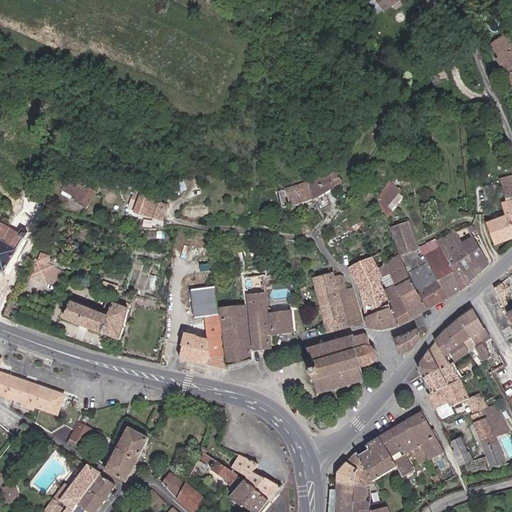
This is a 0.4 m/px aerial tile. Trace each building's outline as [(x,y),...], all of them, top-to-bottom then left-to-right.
[(376,0),(386,14),(406,0),(376,0)] [(500,60),(511,77),(511,37),(511,36),(495,46),(503,58),(500,60)] [(503,139),(500,132),(491,136),(494,143),(503,139)] [(331,172),(311,182),(318,200),(339,187),(336,182),(342,178),(338,172),(333,175),(331,172)] [(69,177),(61,190),(89,207),(97,194),(69,177)] [(311,182),(289,189),(296,208),(318,200),(311,182)] [(380,198),(385,210),(391,217),(395,211),(390,204),(402,189),(394,182),(380,198)] [(155,198),(145,195),(139,213),(166,221),(170,207),(154,202),(155,198)] [(498,245),(511,240),(511,223),(510,216),(490,223),(498,245)] [(30,232),(16,224),(13,230),(0,222),(0,268),(8,273),(30,232)] [(410,223),(394,228),(404,255),(421,249),(410,223)] [(461,263),(473,285),(492,264),(476,237),(465,242),(459,232),(439,241),(454,267),(461,263)] [(454,267),(439,241),(421,249),(404,255),(432,309),(465,290),(454,267)] [(316,269),(327,267),(318,254),(312,255),(316,269)] [(404,255),(381,268),(403,326),(432,309),(404,255)] [(381,268),(376,256),(352,268),(362,289),(369,322),(372,329),(381,330),(392,328),(403,326),(381,268)] [(61,268),(36,257),(28,276),(43,283),(44,281),(54,285),(61,268)] [(465,290),(473,285),(461,263),(454,267),(465,290)] [(336,274),(316,279),(330,327),(331,331),(365,323),(356,288),(349,289),(346,277),(344,276),(338,277),(336,274)] [(511,307),(506,297),(510,294),(505,284),(497,289),(511,316),(511,307)] [(223,309),(219,287),(194,289),(197,318),(208,317),(211,339),(185,333),(183,360),(202,364),(211,366),(211,365),(230,368),(223,309)] [(250,306),(255,351),(275,349),(274,335),(271,313),(269,291),(249,293),(250,306)] [(11,300),(2,319),(12,323),(20,304),(11,300)] [(68,319),(122,339),(133,309),(116,304),(111,317),(74,303),(68,319)] [(257,361),(255,351),(250,306),(223,309),(230,368),(257,361)] [(274,335),(297,333),(294,310),(271,313),(274,335)] [(468,315),(463,318),(480,348),(488,361),(495,357),(487,343),(493,340),(476,310),(468,315)] [(467,345),(472,354),(480,348),(463,318),(451,329),(464,347),(467,345)] [(464,347),(451,329),(439,343),(449,357),(454,354),(458,361),(472,354),(467,345),(464,347)] [(425,338),(422,330),(398,341),(405,355),(416,350),(425,338)] [(356,338),(356,337),(357,334),(355,333),(354,336),(341,339),(341,337),(338,338),(339,340),(327,343),(327,341),(324,342),(325,344),(311,347),(309,346),(308,348),(310,350),(313,360),(311,361),(317,382),(319,382),(322,394),(321,397),(322,398),(324,395),(339,390),(340,392),(341,391),(341,390),(353,387),(353,388),(355,387),(354,386),(366,382),(368,384),(369,383),(367,381),(364,368),(371,366),(375,365),(376,363),(378,361),(380,358),(380,357),(379,352),(377,349),(375,348),(373,348),(371,339),(369,336),(367,335),(356,338)] [(427,379),(454,364),(449,357),(439,343),(432,352),(422,369),(427,379)] [(6,359),(0,357),(0,392),(29,402),(28,405),(39,408),(40,406),(62,413),(69,394),(1,371),(6,359)] [(434,392),(465,378),(457,362),(454,364),(427,379),(434,392)] [(474,398),(465,378),(434,392),(430,394),(436,406),(437,409),(450,403),(452,407),(467,401),(474,398)] [(473,416),(485,411),(483,405),(479,396),(474,398),(467,401),(473,416)] [(489,419),(497,439),(511,431),(498,406),(485,411),(473,416),(477,424),(489,419)] [(424,413),(409,422),(423,448),(430,461),(446,453),(424,413)] [(497,439),(489,419),(477,424),(496,469),(508,464),(497,439)] [(84,421),(74,437),(85,445),(96,429),(84,421)] [(409,422),(382,438),(400,468),(406,478),(415,473),(406,457),(423,448),(409,422)] [(132,428),(110,470),(131,481),(153,439),(132,428)] [(400,468),(382,438),(367,447),(368,448),(356,455),(373,484),(400,468)] [(452,443),(462,467),(473,462),(463,438),(452,443)] [(248,479),(233,468),(209,454),(212,449),(205,446),(198,458),(237,492),(248,479)] [(275,501),(284,489),(258,472),(259,464),(241,455),(233,468),(248,479),(275,501)] [(340,483),(373,484),(356,455),(341,473),(340,483)] [(99,511),(118,486),(89,467),(64,501),(72,507),(68,511),(99,511)] [(173,474),(166,483),(180,498),(189,483),(173,474)] [(265,511),(275,501),(248,479),(237,492),(233,497),(246,509),(248,508),(252,511),(265,511)] [(189,483),(180,498),(196,511),(197,511),(208,499),(189,483)] [(373,484),(340,483),(337,511),(370,511),(371,511),(373,484)] [(23,501),(18,487),(7,491),(12,505),(23,501)] [(154,489),(146,498),(158,510),(157,511),(156,511),(160,511),(169,504),(154,489)]
